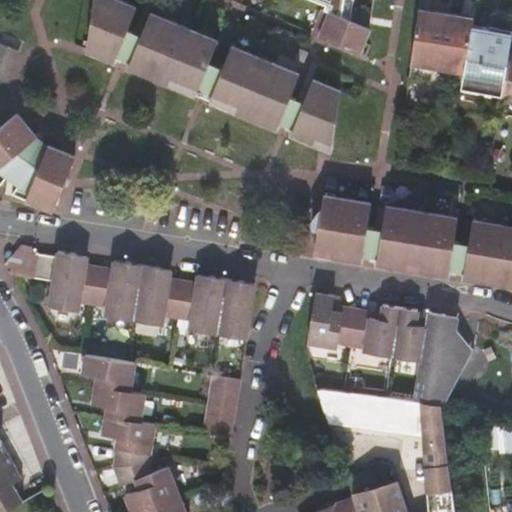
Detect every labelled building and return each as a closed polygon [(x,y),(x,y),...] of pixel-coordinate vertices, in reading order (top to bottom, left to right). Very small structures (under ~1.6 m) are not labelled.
[(113,61),(114,56),(126,29),(135,7),(117,0),(106,0),(106,3),(99,0),(92,0),(86,50),(113,61)] [(471,16),(418,8),(417,13),(412,46),(409,68),(408,76),(460,83),(460,82),(461,76),(468,35),(470,20),(471,16)] [(358,54),(362,45),(368,30),(321,11),(312,35),(346,50),(358,54)] [(169,77),(197,88),(207,62),(216,40),(189,29),(186,36),(173,30),(176,24),(149,13),(140,35),(129,62),(127,67),(153,78),(156,71),(169,77)] [(186,36),(189,29),(176,24),(173,30),(186,36)] [(114,56),(129,62),(140,35),(126,29),(114,56)] [(508,41),(468,35),(461,76),(460,82),(500,88),(504,64),(508,41)] [(0,83),(5,85),(18,54),(0,46),(0,83)] [(221,68),(210,95),(208,100),(235,111),(238,105),(250,110),(248,116),(275,128),(277,122),(288,95),(297,74),(270,62),(267,69),(254,64),(257,57),(230,46),(221,68)] [(270,62),(257,57),(254,64),(267,69),(270,62)] [(197,88),(196,89),(210,95),(221,68),(207,62),(197,88)] [(511,64),(504,64),(500,88),(499,98),(511,99),(511,64)] [(153,78),(166,83),(169,77),(156,71),(153,78)] [(194,94),(196,89),(197,88),(169,77),(166,83),(194,94)] [(302,101),(291,128),(289,133),(316,144),(319,138),(332,143),(339,91),(311,79),(302,101)] [(288,95),(277,122),(291,128),(302,101),(288,95)] [(238,105),(235,111),(248,116),(250,110),(238,105)] [(416,110),(404,108),(403,116),(415,117),(416,110)] [(0,175),(2,178),(3,177),(33,135),(14,113),(0,124),(0,175)] [(3,177),(15,186),(45,145),(33,135),(3,177)] [(319,138),(316,144),(331,150),(332,143),(319,138)] [(15,186),(14,187),(26,192),(23,199),(51,209),(72,156),(45,145),(15,186)] [(26,192),(14,187),(9,193),(23,199),(26,192)] [(335,249),(334,257),(363,262),(364,256),(369,227),(372,205),(323,197),(320,215),(318,215),(316,222),(315,230),(319,231),(317,246),(335,249)] [(383,230),(379,259),(378,265),(407,269),(408,261),(422,264),(420,271),(449,276),(450,271),(455,241),(459,218),(387,207),(383,230)] [(511,226),(474,221),(470,244),(465,273),(464,278),(493,283),(495,275),(508,277),(511,277),(511,226)] [(369,227),(364,256),(379,259),(383,230),(369,227)] [(470,244),(455,241),(450,271),(465,273),(470,244)] [(3,264),(9,274),(31,278),(52,282),(48,305),(77,310),(78,300),(93,303),(107,305),(106,316),(133,320),(161,325),(163,315),(177,317),(191,320),(189,330),(217,335),(245,339),(251,300),(254,284),(243,283),(226,280),(208,277),(198,275),(197,285),(183,283),(168,280),(169,270),(159,269),(142,266),(124,263),(115,261),(113,271),(98,269),(84,266),(85,256),(75,255),(57,251),(56,257),(35,254),(29,247),(19,245),(3,264)] [(315,254),(334,257),(335,249),(317,246),(315,254)] [(408,261),(407,269),(420,271),(422,264),(408,261)] [(495,275),(493,283),(507,285),(508,277),(495,275)] [(337,344),(352,347),(357,311),(342,309),(341,314),(332,312),(333,307),(334,298),(315,295),(307,344),(336,348),(337,344)] [(415,401),(441,404),(443,405),(448,373),(455,374),(461,369),(463,354),(459,349),(452,347),(455,328),(457,317),(443,315),(429,313),(427,322),(426,327),(415,325),(416,321),(418,311),(400,308),(383,306),(382,315),(381,320),(371,318),(372,314),(357,311),(352,347),(366,349),(365,353),(393,358),(421,363),(415,401)] [(448,373),(443,405),(473,350),(455,328),(452,347),(459,349),(463,354),(461,369),(455,374),(448,373)] [(184,511),(178,497),(167,470),(153,475),(148,463),(155,424),(139,421),(144,393),(129,391),(133,362),(126,361),(84,354),(81,373),(96,375),(95,385),(92,403),(106,406),(105,415),(101,434),(116,437),(114,448),(116,449),(113,467),(121,487),(135,482),(139,491),(125,497),(130,511),(184,511)] [(202,431),(228,436),(238,379),(211,375),(207,404),(202,431)] [(453,511),(441,404),(415,401),(386,398),(344,393),(321,390),(317,391),(325,417),(328,427),(422,438),(429,511),(453,511)] [(0,511),(1,511),(21,502),(12,485),(21,480),(0,440),(0,511)] [(352,499),(353,502),(355,511),(403,511),(395,485),(352,499)] [(355,511),(353,502),(326,511),(355,511)]
